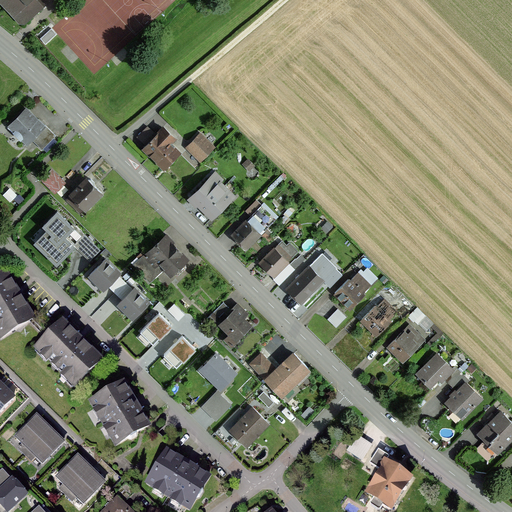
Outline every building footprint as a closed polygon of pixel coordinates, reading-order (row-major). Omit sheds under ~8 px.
[(0,0),(0,2),(19,23),(23,23),(43,5),(37,0),(0,0)] [(30,139),(41,150),(55,136),(44,125),(41,127),(24,110),(9,126),(15,131),(12,133),(19,140),(22,138),(27,143),(30,139)] [(173,139),(162,128),(143,148),(163,168),(178,153),(168,144),(173,139)] [(212,148),(199,135),(187,148),(199,160),(212,148)] [(44,166),(36,174),(54,192),(62,184),(44,166)] [(221,187),(211,177),(192,196),(212,217),(227,202),(217,192),(221,187)] [(70,195),(65,200),(79,213),(84,209),(100,193),(93,187),(93,183),(89,179),(86,180),(85,179),(74,190),(72,187),(68,192),(70,194),(69,195),(70,195)] [(73,246),(62,235),(71,226),(57,212),(44,225),(54,234),(42,246),(58,262),(73,246)] [(240,224),(241,225),(231,235),(245,249),(259,235),(258,234),(263,230),(250,217),(245,221),(244,222),(242,221),(240,224)] [(150,272),(159,263),(170,275),(173,272),(175,274),(178,274),(184,268),(184,265),(182,263),(185,260),(164,237),(145,255),(142,252),(136,258),(139,261),(135,265),(142,273),(147,269),(150,272)] [(268,252),(269,253),(259,263),(273,276),(287,262),(286,262),(291,257),(278,244),(273,249),(273,248),(272,250),(271,249),(268,252)] [(122,271),(107,255),(88,273),(104,289),(122,271)] [(294,278),(295,279),(286,289),(300,303),(333,270),(322,259),(312,270),(308,266),(298,276),(297,275),(294,278)] [(14,290),(4,274),(0,276),(0,338),(31,320),(18,297),(19,296),(15,289),(14,290)] [(349,281),(347,280),(334,293),(349,308),(363,295),(361,293),(368,286),(356,274),(349,281)] [(151,298),(135,283),(117,301),(132,317),(151,298)] [(375,308),(374,306),(361,319),(376,335),(389,322),(387,320),(395,312),(383,300),(375,308)] [(227,308),(222,302),(206,318),(210,322),(215,316),(217,318),(227,308)] [(239,315),(243,311),(236,304),(229,311),(231,313),(220,325),(230,334),(225,339),(231,346),(236,340),(235,339),(249,325),(239,315)] [(425,316),(416,308),(407,316),(412,321),(413,321),(416,324),(425,316)] [(345,318),(338,311),(328,320),(336,327),(345,318)] [(37,348),(36,349),(42,355),(44,353),(70,378),(67,380),(74,387),(99,361),(80,342),(81,341),(75,336),(61,323),(37,348)] [(421,339),(408,325),(387,346),(402,361),(415,348),(414,346),(421,339)] [(200,366),(221,387),(238,370),(217,349),(200,366)] [(310,368),(291,350),(275,365),(260,351),(247,363),(279,395),(310,368)] [(451,369),(436,354),(417,374),(432,389),(441,379),(444,377),(457,390),(456,392),(446,403),(453,410),(455,408),(462,416),(471,407),(472,407),(474,405),(474,404),(480,398),(465,383),(468,380),(454,366),(451,369)] [(111,434),(110,437),(115,445),(126,438),(129,439),(135,436),(136,433),(146,426),(138,412),(135,411),(136,408),(133,403),(130,402),(130,399),(122,385),(111,391),(108,390),(102,393),(101,397),(91,403),(95,411),(98,412),(101,416),(100,419),(106,429),(108,430),(111,434)] [(0,413),(13,400),(2,389),(0,386),(0,413)] [(233,403),(218,388),(201,405),(216,420),(233,403)] [(256,412),(252,408),(229,430),(243,444),(265,421),(256,412)] [(488,419),(490,422),(478,435),(485,442),(488,445),(492,440),(500,448),(511,436),(511,423),(500,412),(495,417),(493,414),(488,419)] [(62,443),(60,441),(38,419),(35,417),(14,438),(41,465),(62,443)] [(384,461),(387,458),(378,452),(369,465),(381,472),(366,494),(380,503),(381,506),(387,511),(391,509),(394,504),(394,502),(408,480),(396,472),(396,468),(384,461)] [(153,470),(153,473),(147,484),(155,489),(158,488),(162,491),(163,493),(172,499),(175,499),(179,501),(180,504),(188,509),(195,498),(198,498),(201,492),(200,489),(207,478),(193,469),(190,470),(189,467),(184,464),(181,464),(180,462),(166,453),(159,464),(156,464),(153,470)] [(77,457),(55,479),(82,505),(103,483),(101,481),(79,459),(77,457)] [(9,477),(0,485),(0,506),(5,511),(6,511),(25,494),(9,477)] [(125,503),(134,493),(125,483),(115,493),(125,503)] [(129,511),(116,499),(103,511),(129,511)]
